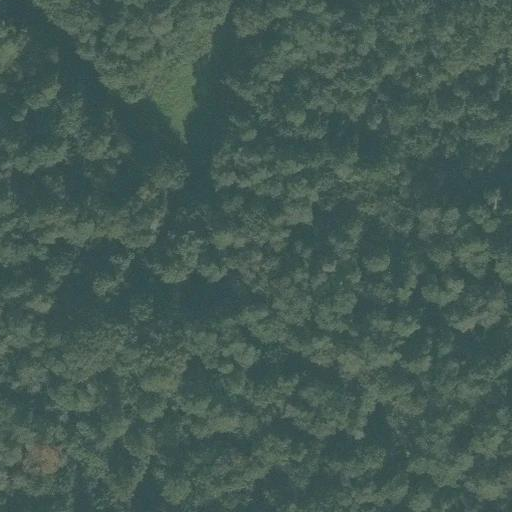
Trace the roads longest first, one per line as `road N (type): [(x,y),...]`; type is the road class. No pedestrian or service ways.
road 1 (track): [(186,282),(511,451)]
road 2 (track): [(211,162),(138,511)]
road 3 (track): [(243,0),(211,162)]
